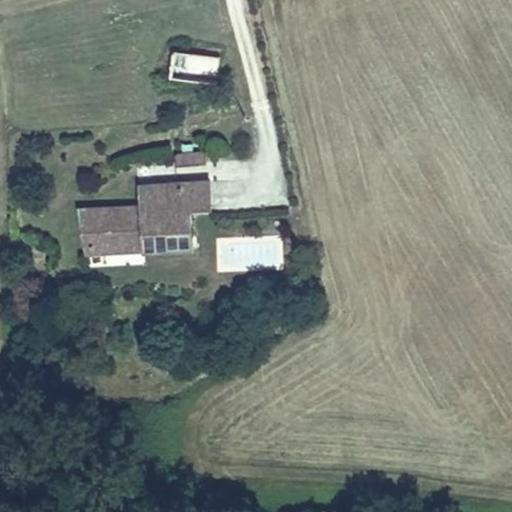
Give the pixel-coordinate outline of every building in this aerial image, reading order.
[(172,31),(169,52),(214,54),(215,34),(172,31)] [(214,54),(169,52),(170,76),(214,78),(214,54)] [(158,134),(135,136),(137,162),(201,157),(199,145),(159,148),(158,134)] [(81,220),(71,221),(74,254),(197,245),(193,206),(214,204),(212,176),(125,180),(125,196),(79,198),(81,220)] [(270,242),(217,243),(218,265),(271,264),(270,242)]
